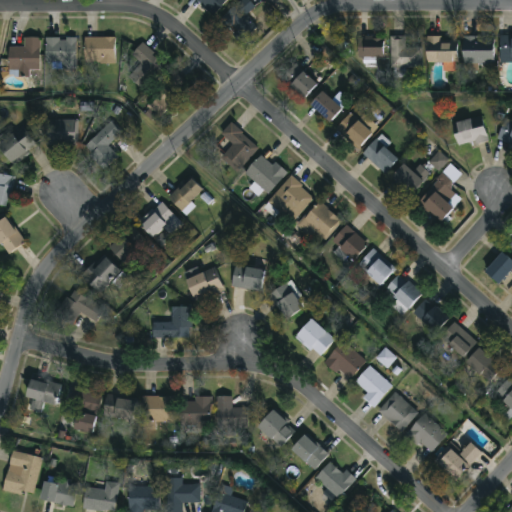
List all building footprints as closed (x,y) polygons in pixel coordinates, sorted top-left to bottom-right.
[(225,0),(215,13),(199,0),(225,0)] [(221,19),(238,0),(250,0),(255,5),(246,15),(259,27),(245,41),(221,19)] [(406,35),(406,46),(423,46),(423,66),(391,66),(391,35),(406,35)] [(40,68),(30,68),(30,75),(19,75),(19,69),(9,69),(9,46),(25,46),(25,36),(40,36),(40,68)] [(47,36),(77,36),(77,65),(47,65),(47,36)] [(115,36),(115,60),(85,60),(85,36),(115,36)] [(384,36),(384,56),(357,56),(357,36),(384,36)] [(458,62),(428,62),(428,36),(458,36),(458,62)] [(494,36),(494,63),(464,63),(464,36),(494,36)] [(511,56),(500,56),(500,36),(511,36),(511,56)] [(141,61),(132,53),(142,42),(167,63),(144,89),(129,76),(141,61)] [(282,77),(297,62),(317,83),(302,98),(282,77)] [(342,107),(329,121),(309,102),(322,88),(342,107)] [(336,127),(350,111),(373,131),(358,147),(336,127)] [(459,145),(453,121),(482,114),(488,138),(459,145)] [(511,142),(497,137),(505,117),(511,119),(511,142)] [(77,143),(47,143),(47,118),(77,118),(77,143)] [(119,155),(105,169),(83,147),(110,120),(122,131),(109,145),(119,155)] [(259,145),(238,171),(221,157),(233,143),(221,133),(231,122),(259,145)] [(36,142),(11,161),(0,146),(0,140),(23,124),(36,142)] [(399,157),(384,172),(363,151),(377,136),(399,157)] [(429,162),(440,172),(450,160),(439,151),(429,162)] [(245,170),(263,152),(285,174),(267,192),(245,170)] [(413,169),(419,162),(431,173),(411,194),(391,175),(404,161),(413,169)] [(7,205),(0,203),(0,171),(14,175),(7,205)] [(182,209),(169,196),(190,174),(203,188),(182,209)] [(292,220),(268,199),(291,174),(314,195),(292,220)] [(454,206),(440,221),(418,200),(432,186),(454,206)] [(321,241),(300,220),(320,199),(341,220),(321,241)] [(161,244),(140,223),(161,202),(182,223),(161,244)] [(25,240),(10,253),(0,240),(0,218),(4,215),(25,240)] [(368,244),(354,259),(332,238),(347,223),(368,244)] [(109,243),(134,226),(149,247),(124,264),(109,243)] [(395,268),(380,283),(359,262),(374,247),(395,268)] [(511,266),(499,282),(485,269),(503,250),(511,258),(511,266)] [(121,271),(100,292),(83,275),(104,254),(121,271)] [(261,290),(231,284),(236,263),(265,268),(261,290)] [(191,296),(186,271),(217,265),(222,290),(191,296)] [(407,306),(386,286),(400,272),(421,292),(407,306)] [(304,305),(288,317),(270,292),(286,281),(304,305)] [(73,324),(56,314),(72,288),(105,307),(97,320),(80,311),(73,324)] [(449,317),(435,331),(414,310),(428,296),(449,317)] [(192,305),(192,336),(153,336),(153,320),(171,320),(171,305),(192,305)] [(319,356),(295,335),(311,317),(335,338),(319,356)] [(477,341),(462,357),(440,335),(455,320),(477,341)] [(365,361),(347,380),(326,358),(344,340),(365,361)] [(504,365),(488,381),(466,360),(481,344),(504,365)] [(377,359),(387,368),(395,360),(385,350),(377,359)] [(393,386),(374,405),(364,395),(368,392),(355,379),(371,364),(393,386)] [(61,383),(57,403),(26,397),(30,377),(61,383)] [(511,382),(511,407),(494,393),(506,378),(511,382)] [(92,431),(64,423),(74,386),(102,394),(92,431)] [(419,410),(403,430),(379,412),(395,392),(419,410)] [(247,406),(247,425),(216,425),(216,394),(233,394),(233,406),(247,406)] [(135,398),(134,417),(104,414),(106,395),(135,398)] [(174,395),(174,420),(143,420),(143,395),(174,395)] [(180,396),(211,396),(211,423),(180,423),(180,396)] [(257,425),(273,408),(295,429),(279,446),(257,425)] [(430,452),(407,433),(425,412),(448,432),(430,452)] [(291,447),(305,432),(328,453),(315,468),(291,447)] [(455,479),(435,459),(462,432),(482,452),(455,479)] [(34,495),(4,488),(12,449),(42,456),(34,495)] [(346,467),(357,478),(338,497),(316,475),(331,460),(342,471),(346,467)] [(159,484),(158,509),(167,509),(167,476),(183,476),(183,483),(201,483),(201,501),(183,501),(183,511),(129,510),(129,484),(159,484)] [(75,505),(41,498),(45,477),(79,485),(75,505)] [(118,509),(85,509),(85,487),(105,487),(105,481),(118,481),(118,509)] [(232,494),(248,499),(244,511),(211,511),(221,482),(234,487),(232,494)]
